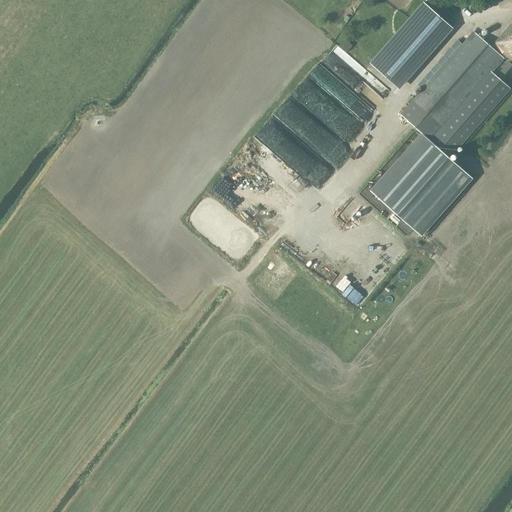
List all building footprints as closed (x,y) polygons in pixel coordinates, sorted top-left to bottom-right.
[(451,27),(439,16),(424,3),(369,65),(396,89),(451,27)] [(449,3),(446,8),(461,19),(467,10),(462,7),(460,11),(449,3)] [(511,23),(491,47),(504,58),(506,56),(509,58),(511,60),(511,23)] [(427,139),(376,196),(421,236),(472,178),(451,159),(511,90),(511,89),(510,88),(492,73),(505,59),(504,58),(491,47),(474,31),(401,115),(421,133),(427,139)] [(339,45),(348,53),(354,45),(345,38),(339,45)] [(501,70),(507,74),(511,67),(511,62),(509,60),(501,70)] [(404,141),(370,177),(378,184),(409,151),(405,147),(407,144),(404,141)] [(348,199),(341,211),(351,217),(358,205),(348,199)]
